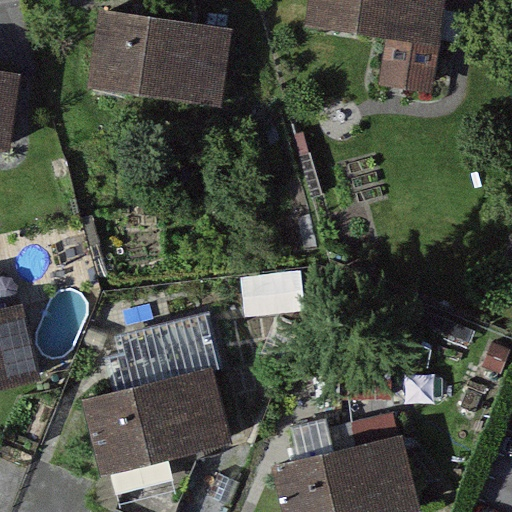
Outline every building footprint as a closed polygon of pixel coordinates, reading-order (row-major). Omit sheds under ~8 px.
[(458,0),(325,0),(322,20),(452,41),(458,0)] [(247,36),(118,15),(106,88),(235,109),(247,36)] [(0,151),(20,154),(32,80),(0,74),(0,151)] [(0,392),(48,383),(32,310),(0,316),(0,392)] [(225,373),(101,399),(117,475),(240,450),(225,373)] [(430,511),(415,436),(288,461),(298,511),(430,511)]
